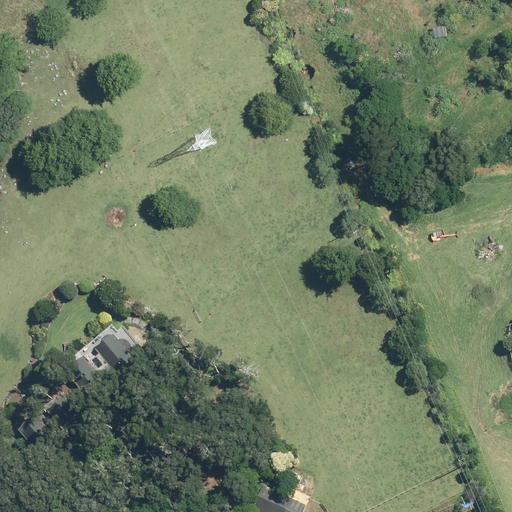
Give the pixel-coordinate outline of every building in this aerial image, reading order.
[(435,26),(436,39),(453,39),(453,26),(435,26)] [(114,336),(98,350),(115,370),(131,356),(114,336)] [(101,379),(86,358),(73,367),(89,388),(101,379)] [(93,427),(68,395),(50,410),(59,423),(50,430),(39,416),(21,430),(47,463),(93,427)] [(295,499),(269,486),(257,509),(263,511),(293,511),(289,510),(295,499)]
